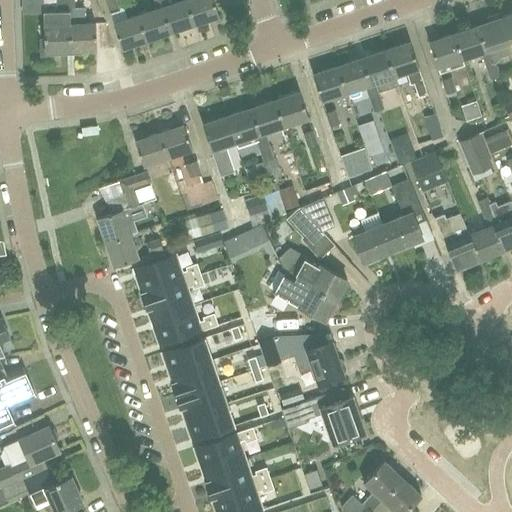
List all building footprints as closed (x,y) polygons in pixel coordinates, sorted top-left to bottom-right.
[(44,39),(40,39),(41,55),(57,55),(56,51),(70,50),(68,0),(57,0),(58,11),(43,11),(44,39)] [(73,0),(68,0),(70,50),(96,49),(95,23),(85,23),(85,7),(74,7),(73,0)] [(105,0),(109,11),(118,8),(115,0),(105,0)] [(147,40),(171,32),(159,0),(154,0),(158,9),(138,15),(147,40)] [(159,0),(171,32),(195,24),(186,0),(159,0)] [(186,0),(195,24),(219,15),(214,0),(186,0)] [(147,40),(138,15),(128,19),(124,9),(110,14),(114,24),(122,49),(147,40)] [(488,17),(490,21),(479,25),(487,50),(484,51),(488,64),(496,61),(497,63),(503,56),(511,53),(511,49),(510,43),(511,42),(503,17),(501,17),(500,13),(488,17)] [(511,13),(503,17),(511,42),(511,41),(511,13)] [(463,58),(484,51),(487,50),(479,25),(455,33),(463,58)] [(440,73),(465,64),(462,59),(463,58),(455,33),(430,41),(439,66),(438,67),(440,73)] [(429,93),(419,67),(411,42),(386,50),(399,86),(395,75),(407,71),(411,84),(415,83),(419,96),(429,93)] [(399,86),(386,50),(363,58),(371,83),(375,82),(379,92),(383,91),(399,86)] [(371,83),(363,58),(339,66),(347,91),(366,85),(370,98),(379,94),(379,92),(375,82),(371,83)] [(493,78),(501,75),(497,63),(496,61),(488,64),(493,78)] [(323,100),(347,91),(339,66),(314,75),(323,100)] [(448,93),(458,90),(453,77),(444,80),(448,93)] [(284,125),(309,117),(300,92),(276,100),(284,125)] [(375,111),(384,108),(379,94),(370,98),(375,111)] [(486,97),(471,100),(475,121),(490,118),(486,97)] [(269,160),(274,158),(265,132),(284,125),(276,100),(252,108),(269,160)] [(269,160),(252,108),(228,116),(236,141),(237,141),(239,147),(258,141),(265,161),(269,160)] [(331,126),(340,123),(336,110),(327,113),(331,126)] [(431,139),(443,135),(435,112),(423,116),(431,139)] [(221,176),(230,173),(226,160),(231,158),(227,144),(236,141),(228,116),(203,124),(212,149),(216,162),(221,176)] [(168,156),(192,148),(184,123),(160,131),(168,156)] [(309,146),(317,144),(313,130),(304,133),(309,146)] [(144,165),(168,156),(160,131),(135,140),(144,165)] [(474,174),(492,166),(489,158),(479,134),(460,142),(474,174)] [(398,164),(417,157),(412,144),(394,151),(398,164)] [(447,181),(435,151),(410,161),(422,192),(447,181)] [(189,177),(199,173),(195,160),(184,164),(189,177)] [(130,234),(138,231),(134,221),(143,217),(139,205),(156,199),(146,171),(119,180),(128,206),(97,217),(106,242),(130,233),(130,234)] [(393,184),(387,171),(366,179),(372,193),(393,184)] [(417,222),(425,219),(426,218),(409,177),(408,178),(393,184),(405,215),(384,223),(395,249),(413,242),(423,237),(417,222)] [(354,200),(351,192),(349,186),(336,192),(342,205),(354,200)] [(266,206),(263,194),(244,200),(249,215),(268,208),(267,206),(266,206)] [(322,231),(334,225),(322,197),(300,207),(322,231)] [(490,205),(487,198),(479,201),(485,215),(494,211),(499,223),(494,226),(504,250),(511,246),(511,204),(511,202),(498,207),(496,202),(490,205)] [(302,236),(315,224),(300,207),(286,219),(302,236)] [(215,231),(228,227),(223,210),(210,213),(215,231)] [(480,260),(504,250),(494,226),(499,223),(494,211),(485,215),(490,227),(470,235),(480,260)] [(447,219),(445,214),(435,218),(456,270),(480,260),(470,235),(463,218),(456,221),(454,216),(447,219)] [(364,262),(395,249),(384,223),(354,236),(364,262)] [(114,266),(139,257),(130,234),(130,233),(106,242),(114,266)] [(150,255),(163,250),(158,238),(145,242),(150,255)] [(140,294),(200,274),(197,263),(186,267),(187,270),(181,272),(175,254),(134,268),(142,293),(140,293),(140,294)] [(348,280),(322,265),(318,263),(317,265),(304,258),(294,276),(293,277),(296,279),(296,278),(311,286),(337,300),(348,280)] [(337,300),(311,286),(296,278),(296,279),(293,277),(294,276),(287,272),(275,292),(299,306),(325,320),(337,300)] [(204,285),(200,274),(140,294),(146,310),(148,309),(151,319),(192,305),(186,288),(192,286),(193,289),(204,285)] [(219,307),(245,299),(242,288),(216,296),(219,307)] [(198,322),(192,305),(151,319),(160,345),(218,325),(214,313),(203,317),(204,320),(198,322)] [(0,340),(9,337),(1,318),(0,318),(0,340)] [(211,360),(203,338),(162,351),(170,374),(211,360)] [(273,343),(279,357),(291,352),(285,338),(273,343)] [(339,360),(333,342),(308,351),(320,383),(344,374),(344,372),(346,371),(347,368),(345,362),(342,359),(339,360)] [(218,382),(211,360),(170,374),(173,383),(171,384),(175,396),(218,382)] [(0,365),(0,431),(15,425),(5,401),(17,396),(19,402),(35,395),(24,369),(7,376),(2,364),(0,365)] [(235,367),(238,374),(245,371),(243,364),(235,367)] [(289,388),(300,387),(298,370),(288,371),(289,388)] [(248,377),(240,380),(242,389),(250,385),(248,377)] [(225,403),(218,382),(175,396),(179,409),(182,408),(185,417),(225,403)] [(338,389),(328,392),(322,395),(301,402),(307,418),(324,412),(334,443),(365,432),(353,397),(342,400),(338,389)] [(233,426),(225,403),(185,417),(192,440),(233,426)] [(261,410),(253,413),(255,420),(263,417),(261,410)] [(289,449),(320,439),(315,423),(284,433),(289,449)] [(0,487),(42,469),(38,459),(59,450),(49,427),(5,446),(15,469),(2,474),(0,472),(0,487)] [(252,427),(194,447),(203,473),(244,459),(238,442),(244,440),(245,443),(256,439),(252,427)] [(250,476),(244,459),(203,473),(206,482),(204,483),(209,498),(270,478),(266,467),(255,471),(256,474),(250,476)] [(347,511),(373,511),(384,500),(384,501),(404,479),(386,462),(365,483),(375,493),(364,506),(352,494),(341,506),(347,511)] [(52,483),(46,469),(0,489),(0,505),(29,492),(35,504),(49,497),(55,511),(63,511),(83,504),(70,475),(52,483)] [(273,489),(270,478),(209,498),(210,499),(212,499),(216,511),(254,511),(261,510),(255,492),(261,490),(262,493),(273,489)] [(396,511),(407,511),(423,496),(404,479),(384,501),(396,511)]
